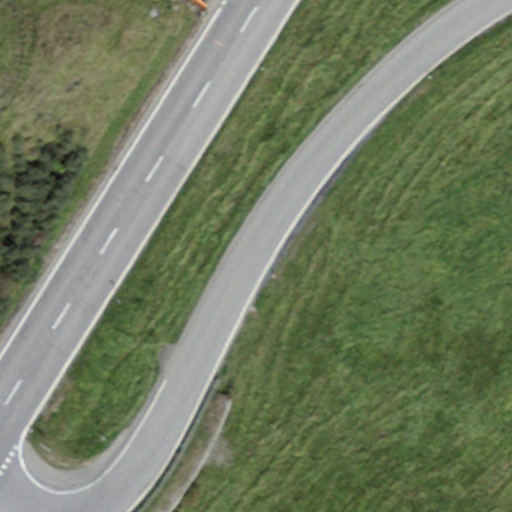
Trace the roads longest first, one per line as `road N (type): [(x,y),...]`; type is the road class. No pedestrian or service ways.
road 1 (unclassified): [(485,0),(398,65),(312,156),(222,295),(136,463),(99,496),(74,506),(46,511),(0,500)]
road 2 (secondary): [(261,0),(0,412)]
